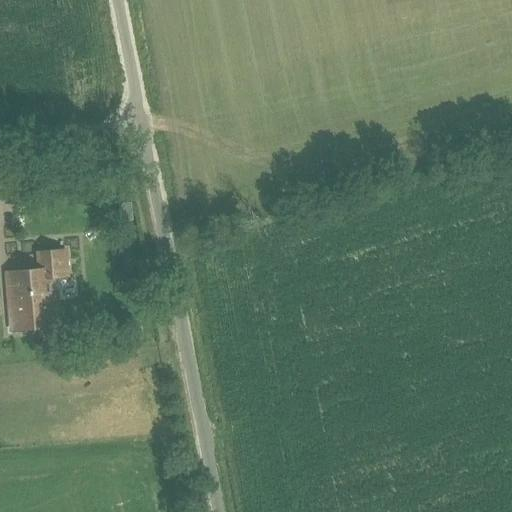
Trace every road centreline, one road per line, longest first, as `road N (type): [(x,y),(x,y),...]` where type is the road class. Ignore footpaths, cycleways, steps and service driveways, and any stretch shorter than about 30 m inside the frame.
road 1 (track): [(219,511),(133,80)]
road 2 (track): [(143,129),(0,141)]
